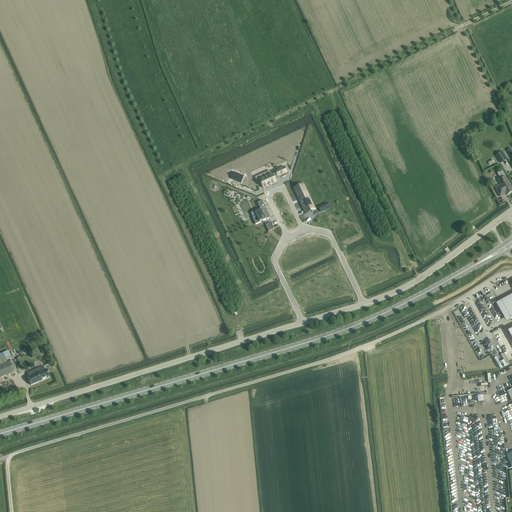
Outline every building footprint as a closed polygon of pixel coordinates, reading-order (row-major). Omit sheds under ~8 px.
[(496,156),(501,164),(507,160),(502,152),(496,156)] [(269,171),(262,174),(264,178),(259,180),(261,184),(263,188),(276,182),(274,177),(277,176),(278,176),(287,172),(284,167),(275,171),(276,173),(272,174),(271,174),(269,171)] [(506,175),(501,178),(498,180),(500,185),(500,186),(499,185),(497,186),(497,187),(496,188),(500,196),(502,195),(501,194),(505,192),(507,195),(511,191),(511,188),(510,185),(511,184),(506,175)] [(297,183),(292,185),(304,210),(312,206),(303,186),(299,188),(297,183)] [(267,213),(268,213),(262,200),(257,203),(258,203),(261,209),(255,212),(257,217),(254,218),(256,223),(255,224),(255,225),(269,218),(267,213)] [(324,201),(315,205),(317,209),(326,205),(324,201)] [(265,225),(269,232),(274,229),(271,222),(265,225)] [(511,294),(496,303),(506,321),(511,318),(511,294)] [(9,362),(7,363),(3,353),(0,353),(0,377),(13,372),(9,362)] [(27,373),(29,377),(28,378),(31,385),(50,377),(46,369),(45,370),(43,366),(27,373)]
